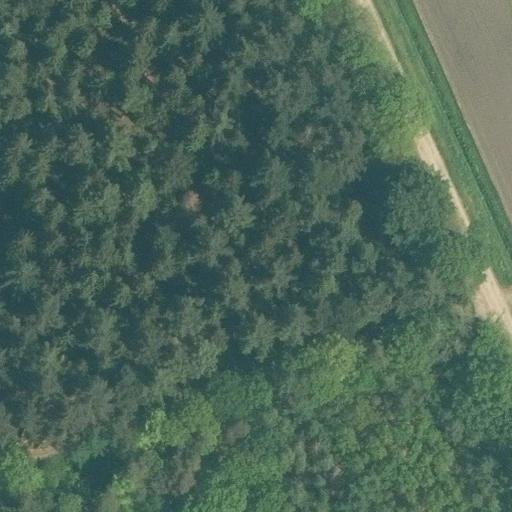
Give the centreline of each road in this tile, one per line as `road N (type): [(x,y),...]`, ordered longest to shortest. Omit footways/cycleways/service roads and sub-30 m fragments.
road 1 (track): [(356,0),(493,304)]
road 2 (track): [(267,383),(493,304),(511,345)]
road 3 (track): [(259,387),(0,473)]
